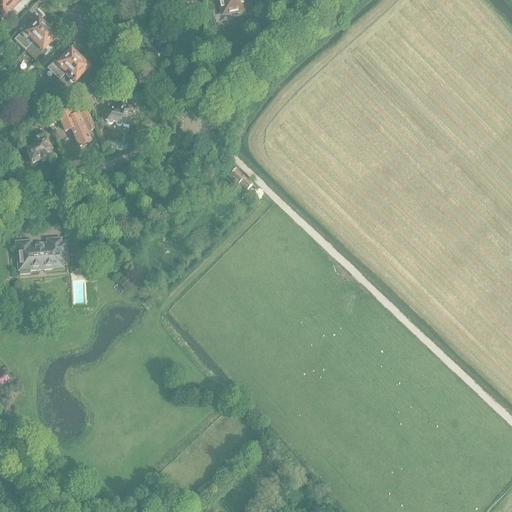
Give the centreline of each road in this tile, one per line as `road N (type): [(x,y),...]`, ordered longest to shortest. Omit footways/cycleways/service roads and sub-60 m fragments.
road 1 (residential): [(201,128),(0,211)]
road 2 (residential): [(201,128),(340,0)]
road 3 (residential): [(68,1),(201,128)]
